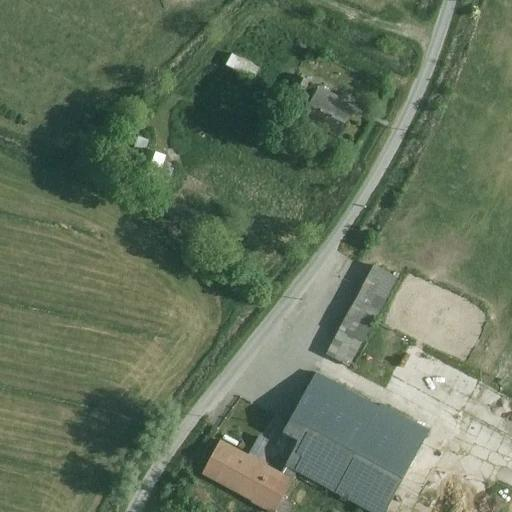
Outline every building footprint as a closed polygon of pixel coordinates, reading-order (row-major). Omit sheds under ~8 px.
[(258,79),(265,66),(238,51),(231,63),(258,79)] [(348,90),(312,75),(288,131),(350,157),(367,116),(341,105),(348,90)] [(169,159),(147,151),(137,188),(156,195),(169,159)] [(400,278),(380,267),(330,359),(350,369),(400,278)] [(369,511),(392,511),(432,436),(318,377),(288,436),(304,444),(290,471),(304,478),(369,511)] [(290,471),(227,440),(207,479),(273,511),(287,511),(304,478),(290,471)]
